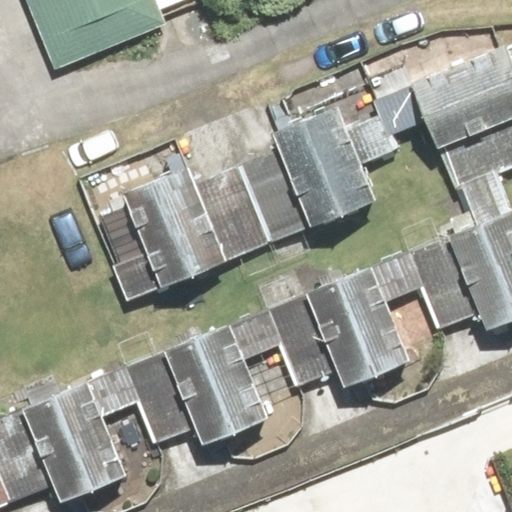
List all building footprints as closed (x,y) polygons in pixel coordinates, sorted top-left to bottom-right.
[(32,0),(57,87),(205,20),(198,0),(32,0)] [(511,2),(397,52),(452,180),(511,154),(511,2)] [(376,58),(268,101),(322,237),(430,195),(376,58)] [(246,121),(100,183),(153,307),(300,244),(246,121)] [(511,168),(457,193),(511,313),(511,168)] [(423,244),(294,302),(343,413),(473,356),(423,244)] [(271,306),(138,366),(186,472),(319,412),(271,306)] [(124,364),(0,425),(0,462),(25,511),(68,511),(172,460),(124,364)]
